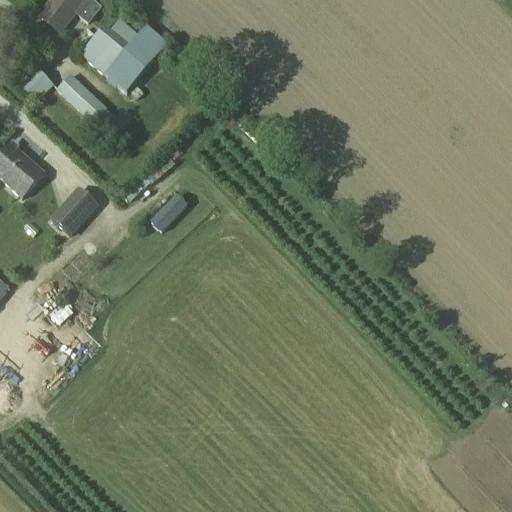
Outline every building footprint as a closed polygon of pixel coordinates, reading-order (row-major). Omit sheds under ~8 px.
[(58,37),(75,17),(88,27),(100,11),(86,0),(54,0),(38,21),(58,37)] [(104,27),(80,58),(104,79),(104,80),(126,99),(168,49),(146,29),(138,39),(119,22),(110,32),(104,27)] [(18,91),(34,108),(54,89),(37,72),(18,91)] [(107,113),(70,79),(55,94),(92,130),(107,113)] [(0,183),(21,203),(44,178),(10,148),(0,158),(0,183)] [(70,200),(55,217),(49,223),(58,231),(60,233),(69,241),(98,211),(78,192),(70,200)] [(29,227),(24,232),(33,241),(38,235),(29,227)] [(0,304),(11,294),(0,283),(0,304)]
